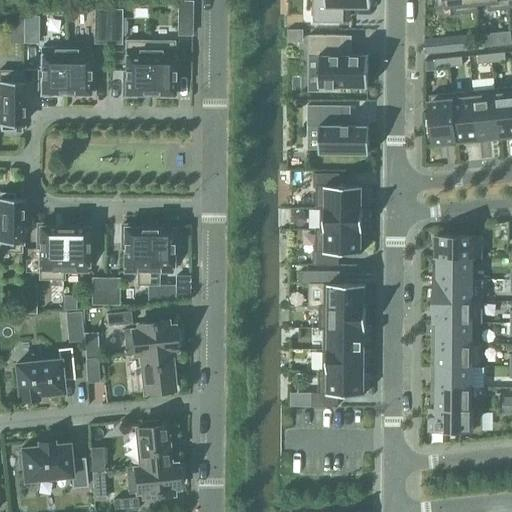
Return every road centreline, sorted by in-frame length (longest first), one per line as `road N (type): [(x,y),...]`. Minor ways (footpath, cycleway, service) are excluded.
road 1 (residential): [(214,114),(32,115),(32,204),(212,207)]
road 2 (residential): [(394,465),(396,215)]
road 3 (residential): [(211,405),(0,424)]
road 4 (residential): [(212,207),(211,405)]
road 5 (residential): [(397,184),(397,0)]
